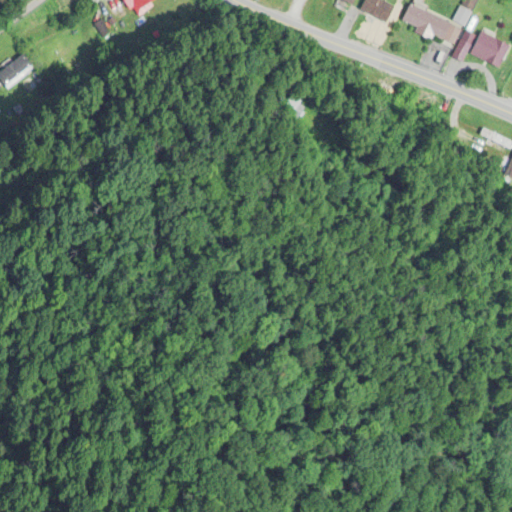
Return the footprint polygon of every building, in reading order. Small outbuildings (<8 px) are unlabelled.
[(159,0),(134,20),(118,0),(159,0)] [(363,0),(383,0),(394,5),(385,23),(358,10),(363,0)] [(410,2),(461,28),(454,43),(433,32),(429,40),(413,32),(416,27),(401,19),(410,2)] [(458,4),(472,9),(466,25),(452,19),(458,4)] [(482,27),(510,41),(498,66),(469,52),(482,27)] [(412,95),(379,81),(375,91),(408,105),(412,95)] [(511,143),(484,128),(480,135),(507,151),(511,143)] [(511,176),(511,157),(503,174),(511,179),(511,176)]
